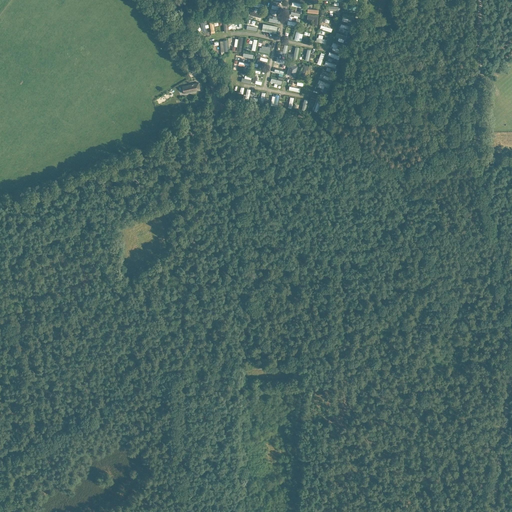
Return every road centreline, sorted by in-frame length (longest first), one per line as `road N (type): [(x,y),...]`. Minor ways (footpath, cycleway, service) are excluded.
road 1 (track): [(178,367),(180,306),(214,104),(332,125),(390,167),(472,164)]
road 2 (track): [(332,125),(324,511)]
road 3 (track): [(511,318),(478,137),(479,0)]
road 4 (track): [(0,290),(16,256),(92,222),(212,116)]
road 5 (track): [(230,108),(241,266),(266,357)]
road 6 (track): [(0,458),(178,367)]
road 7 (track): [(490,511),(511,357)]
road 8 (track): [(181,511),(178,367)]
road 9 (unclassified): [(214,104),(205,70),(151,0)]
